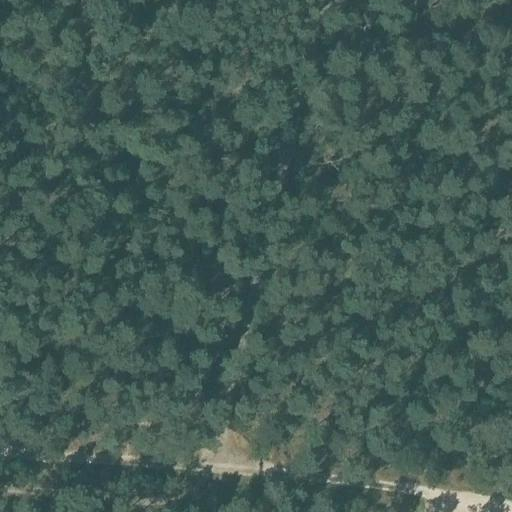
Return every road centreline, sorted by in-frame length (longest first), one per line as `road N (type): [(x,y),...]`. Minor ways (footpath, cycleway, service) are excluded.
road 1 (track): [(208,466),(425,492)]
road 2 (track): [(0,451),(208,466)]
road 3 (unknown): [(0,483),(204,495)]
